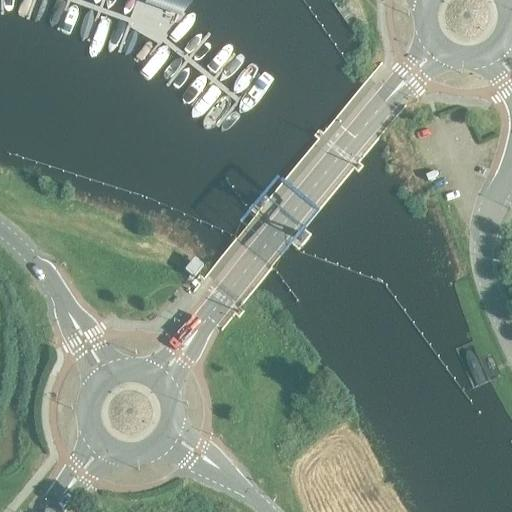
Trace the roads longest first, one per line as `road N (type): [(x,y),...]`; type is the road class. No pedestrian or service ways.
road 1 (tertiary): [(159,376),(431,47)]
road 2 (unclassified): [(511,340),(478,256),(511,164)]
